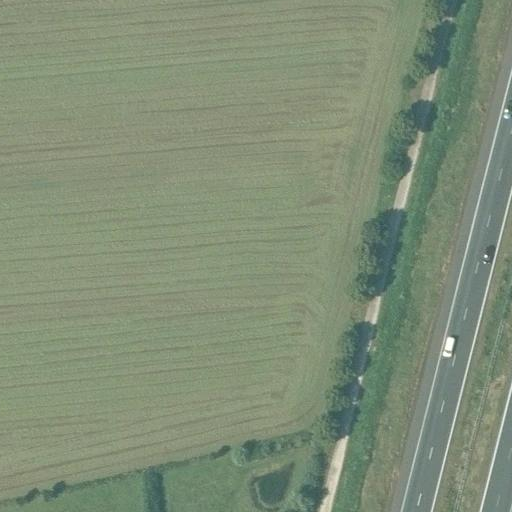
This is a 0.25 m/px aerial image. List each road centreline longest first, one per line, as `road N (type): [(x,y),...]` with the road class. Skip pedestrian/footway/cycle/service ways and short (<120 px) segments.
road 1 (unclassified): [(322,511),(449,0)]
road 2 (motorway): [(511,127),(415,511)]
